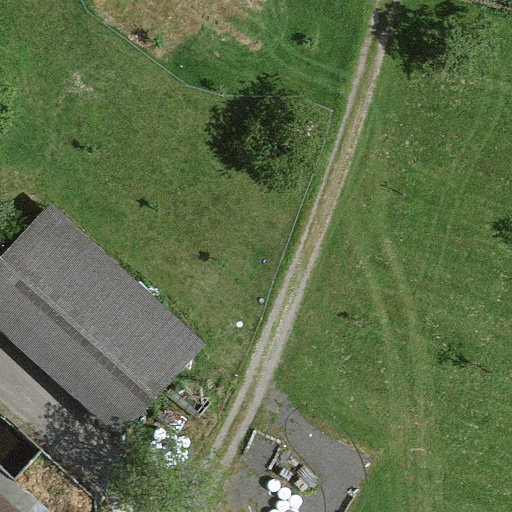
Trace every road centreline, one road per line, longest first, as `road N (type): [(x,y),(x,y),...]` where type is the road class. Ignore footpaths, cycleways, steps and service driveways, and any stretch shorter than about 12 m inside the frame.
road 1 (track): [(383,0),(235,431),(176,511)]
road 2 (track): [(123,511),(110,487),(0,388)]
